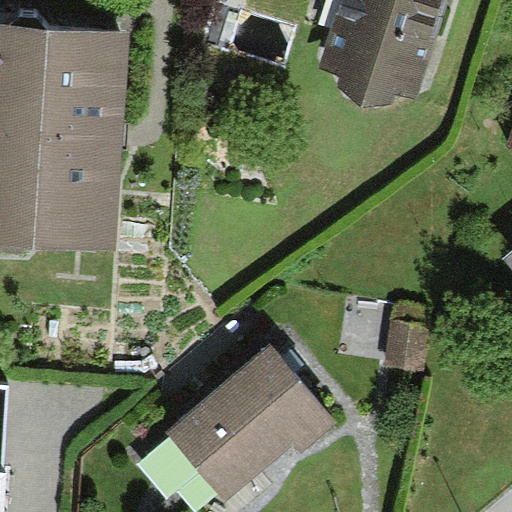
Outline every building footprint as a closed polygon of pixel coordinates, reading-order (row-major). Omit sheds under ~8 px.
[(439,0),(336,0),(319,57),(356,97),(413,86),(439,0)] [(125,28),(0,17),(0,229),(108,238),(125,28)] [(421,326),(387,321),(383,355),(417,359),(421,326)] [(322,394),(268,329),(166,413),(220,478),(322,394)] [(29,394),(0,392),(0,440),(26,442),(29,394)]
